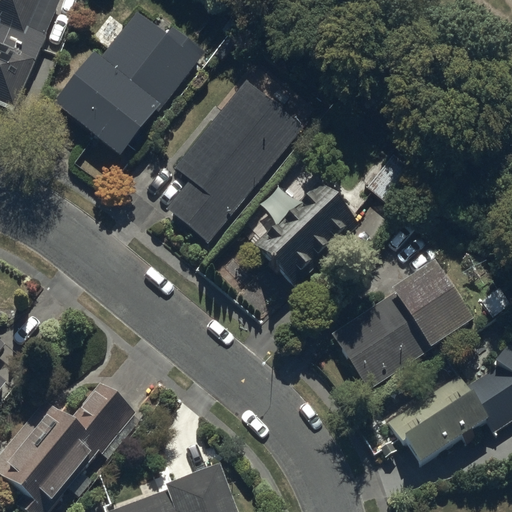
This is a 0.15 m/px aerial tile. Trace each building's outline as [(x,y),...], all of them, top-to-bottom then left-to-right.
[(53,2),(53,0),(0,0),(0,113),(17,120),(62,6),(53,2)] [(122,168),(207,62),(174,35),(166,45),(138,23),(102,68),(95,63),(54,115),(122,168)] [(301,134),(246,92),(177,181),(189,191),(167,219),(210,252),(301,134)] [(427,195),(392,165),(367,195),(403,224),(427,195)] [(319,194),(250,253),(291,300),(359,240),(319,194)] [(476,335),(436,275),(331,346),(369,402),(431,360),(433,364),(476,335)] [(459,382),(386,429),(416,477),(491,431),(496,439),(511,429),(511,350),(509,349),(497,375),(466,396),(459,382)] [(48,413),(0,466),(0,481),(24,502),(15,511),(58,511),(99,467),(93,461),(132,418),(100,389),(65,428),(48,413)] [(235,511),(224,479),(132,511),(235,511)]
